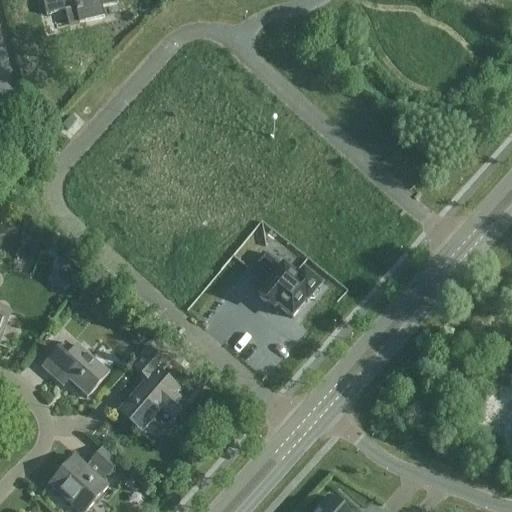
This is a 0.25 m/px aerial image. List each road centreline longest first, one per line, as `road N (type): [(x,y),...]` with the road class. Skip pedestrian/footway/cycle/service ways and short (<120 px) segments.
road 1 (residential): [(290,419),(58,191),(63,162),(172,42),(196,32),(232,46)]
road 2 (residential): [(232,46),(453,245)]
road 3 (tertiary): [(453,245),(290,419)]
road 4 (tertiary): [(329,418),(470,261)]
road 5 (residential): [(329,418),(392,464),(511,507)]
road 6 (residential): [(0,492),(39,450),(44,426),(0,379)]
road 7 (tertiary): [(290,419),(209,511)]
